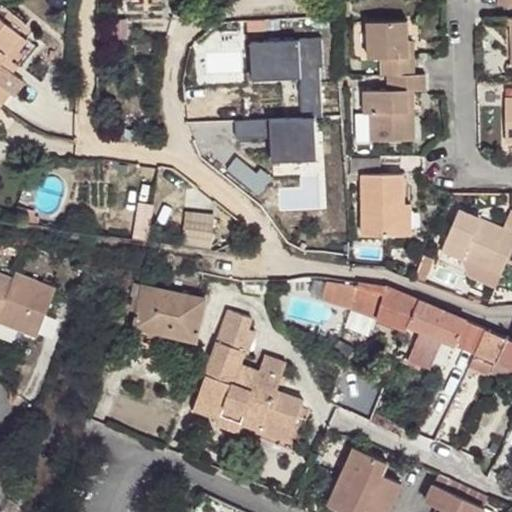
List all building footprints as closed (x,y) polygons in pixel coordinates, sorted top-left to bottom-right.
[(0,95),(6,101),(17,88),(2,76),(12,63),(5,58),(28,31),(0,8),(0,95)] [(378,58),(378,75),(383,75),(411,74),(410,55),(404,55),(404,40),(403,20),(363,21),(364,58),(378,58)] [(34,37),(28,31),(5,58),(12,63),(34,37)] [(327,64),(326,35),(254,40),(256,77),(304,75),(306,115),(319,115),(326,115),(324,64),(327,64)] [(411,74),(383,75),(384,90),(360,90),(362,113),(368,113),(369,141),(411,141),(411,112),(405,111),(405,91),(410,91),(423,91),(422,74),(411,74)] [(511,88),(502,89),(502,98),(511,97),(511,88)] [(511,97),(502,98),(504,141),(511,140),(511,97)] [(368,113),(362,113),(354,113),(355,142),(369,141),(368,113)] [(306,115),(239,119),(239,135),(274,134),(287,134),(288,159),(321,158),(319,115),(306,115)] [(288,159),(287,134),(274,134),(276,159),(288,159)] [(357,175),(357,177),(379,177),(379,159),(348,160),(349,175),(357,175)] [(394,206),(401,205),(399,176),(379,177),(357,177),(359,239),(395,238),(394,206)] [(406,205),(401,205),(394,206),(395,238),(407,238),(406,205)] [(37,217),(33,216),(34,211),(26,209),(24,221),(36,223),(37,217)] [(436,251),(496,277),(503,264),(511,242),(511,228),(503,224),(500,231),(455,211),(436,251)] [(192,212),(186,246),(213,251),(219,216),(192,212)] [(511,242),(503,264),(511,267),(511,242)] [(58,289),(18,273),(15,282),(0,319),(0,320),(40,337),(58,289)] [(0,319),(15,282),(0,275),(0,319)] [(334,282),(329,303),(352,309),(377,319),(407,330),(409,326),(420,300),(390,288),(386,286),(359,280),(358,287),(334,282)] [(140,294),(145,296),(148,283),(140,281),(138,294),(140,294)] [(144,308),(140,325),(175,331),(201,336),(206,310),(210,296),(148,283),(145,296),(140,294),(139,307),(144,308)] [(420,300),(409,326),(420,331),(442,340),(455,346),(457,343),(476,351),(486,327),(420,300)] [(235,375),(239,362),(241,354),(246,355),(255,331),(247,326),(251,317),(224,307),(190,410),(215,418),(213,425),(227,429),(235,411),(242,415),(240,423),(260,430),(266,414),(293,422),(301,398),(275,389),(235,375)] [(175,331),(140,325),(136,342),(171,349),(175,331)] [(499,358),(507,337),(486,327),(476,351),(497,360),(499,358)] [(430,370),(442,340),(420,331),(407,359),(430,370)] [(511,338),(507,337),(499,358),(511,365),(511,338)] [(469,364),(491,375),(491,372),(497,360),(476,351),(469,364)] [(262,353),(257,367),(279,375),(284,361),(262,353)] [(510,378),(511,374),(511,365),(499,358),(497,360),(491,372),(510,378)] [(257,367),(239,362),(235,375),(275,389),(279,375),(257,367)] [(468,367),(464,376),(470,378),(475,370),(468,367)] [(235,411),(227,429),(237,433),(240,423),(242,415),(235,411)] [(418,433),(372,413),(369,422),(378,427),(414,442),(418,433)] [(287,439),(293,422),(266,414),(260,430),(287,439)] [(382,475),(388,462),(356,448),(330,506),(343,511),(365,511),(367,509),(374,511),(388,511),(401,483),(382,475)] [(441,474),(436,485),(487,508),(491,498),(441,474)] [(436,485),(435,485),(427,503),(446,510),(444,511),(494,511),(487,508),(436,485)]
